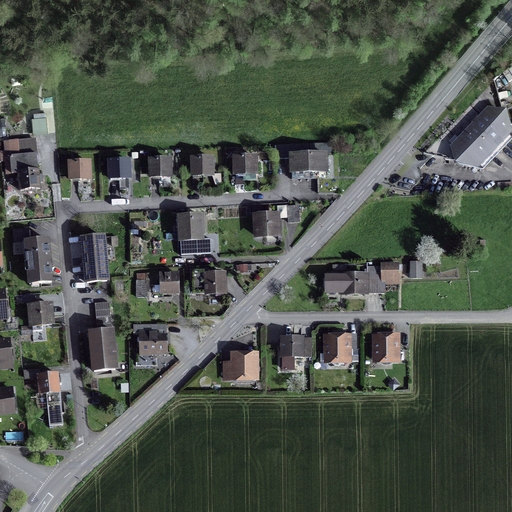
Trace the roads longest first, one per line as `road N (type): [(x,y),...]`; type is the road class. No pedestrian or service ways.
road 1 (residential): [(88,457),(62,208),(285,195)]
road 2 (tertiary): [(511,16),(373,180),(244,314)]
road 3 (residential): [(511,314),(244,314)]
road 4 (tertiary): [(244,314),(88,457)]
